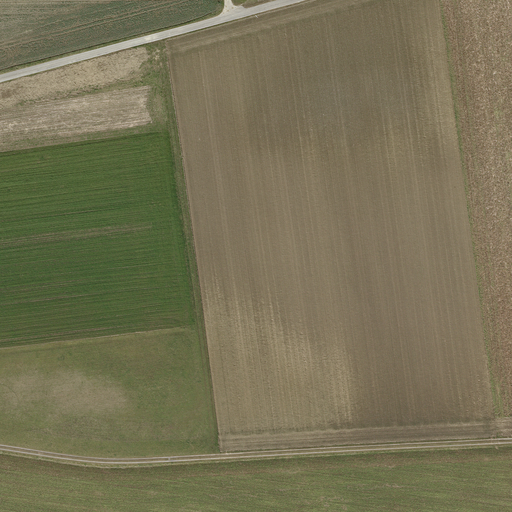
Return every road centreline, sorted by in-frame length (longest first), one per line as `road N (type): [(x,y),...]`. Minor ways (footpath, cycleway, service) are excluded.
road 1 (track): [(511,441),(135,461),(0,447)]
road 2 (track): [(0,79),(295,0)]
